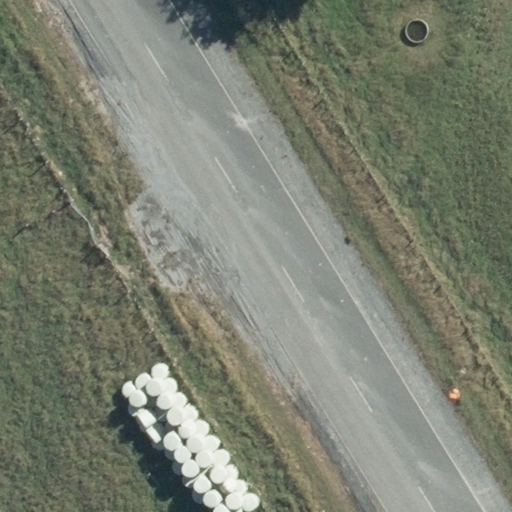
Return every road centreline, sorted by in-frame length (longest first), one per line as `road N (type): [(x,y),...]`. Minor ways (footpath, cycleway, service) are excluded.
road 1 (secondary): [(358,511),(46,0)]
road 2 (secondary): [(207,0),(511,503)]
